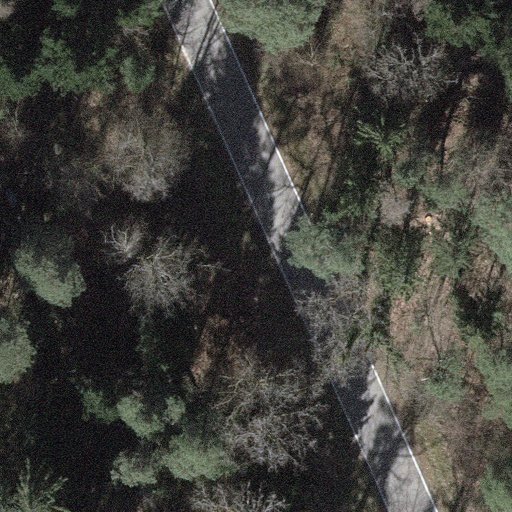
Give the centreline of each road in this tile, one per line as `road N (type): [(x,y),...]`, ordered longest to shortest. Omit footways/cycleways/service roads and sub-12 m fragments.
road 1 (tertiary): [(192,0),(417,511)]
road 2 (track): [(0,12),(68,39),(222,68)]
